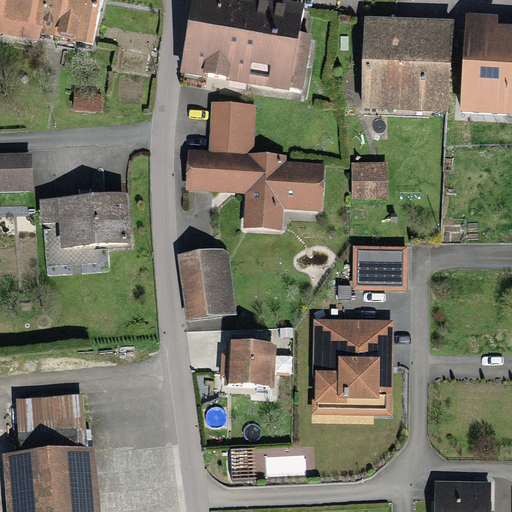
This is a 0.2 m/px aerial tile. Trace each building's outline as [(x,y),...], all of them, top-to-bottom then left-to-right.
[(0,0),(0,25),(93,42),(100,0),(0,0)] [(306,12),(234,0),(197,0),(185,69),(293,88),(306,12)] [(452,26),(362,22),(358,103),(449,107),(452,26)] [(466,23),(463,111),(511,111),(511,31),(504,31),(504,24),(466,23)] [(211,155),(188,154),(187,191),(247,193),(246,228),(280,230),(281,208),(319,210),(321,168),(282,166),(283,158),(249,157),(251,105),(213,103),(211,155)] [(32,157),(0,158),(0,189),(33,189),(32,157)] [(386,165),(354,165),(354,196),(386,196),(386,165)] [(126,199),(40,203),(41,223),(61,222),(62,239),(128,236),(126,199)] [(403,251),(357,250),(357,285),(402,286),(403,251)] [(228,252),(178,257),(184,319),(234,314),(228,252)] [(390,323),(317,322),(315,411),(389,413),(390,323)] [(270,347),(225,346),(225,387),(269,388),(270,347)] [(161,396),(18,403),(20,450),(163,444),(161,396)] [(103,511),(100,450),(5,455),(8,511),(103,511)] [(488,511),(489,484),(437,483),(436,511),(488,511)]
